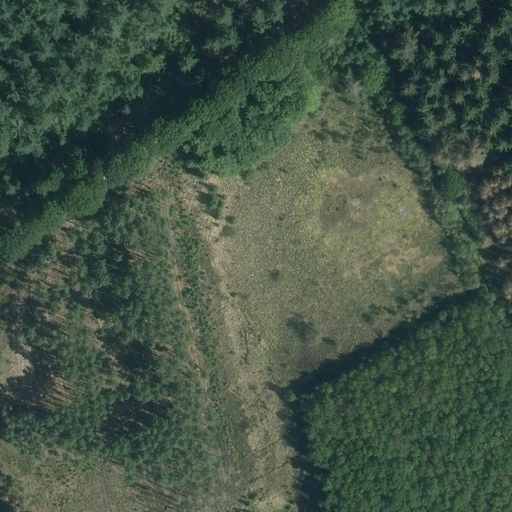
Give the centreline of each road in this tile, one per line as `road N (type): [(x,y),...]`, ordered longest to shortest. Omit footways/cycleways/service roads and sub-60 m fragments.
road 1 (track): [(349,0),(0,249)]
road 2 (track): [(369,0),(511,311)]
